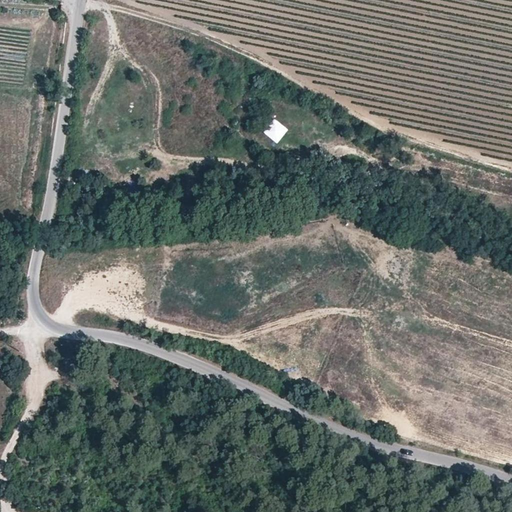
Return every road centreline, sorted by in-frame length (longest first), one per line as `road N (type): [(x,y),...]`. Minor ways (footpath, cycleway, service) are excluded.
road 1 (tertiary): [(511,477),(418,457),(116,336),(40,322),(30,282),(81,0)]
road 2 (track): [(40,322),(32,404),(3,462),(2,511)]
